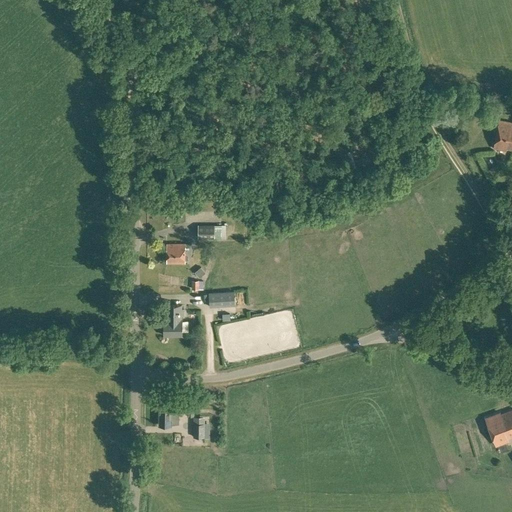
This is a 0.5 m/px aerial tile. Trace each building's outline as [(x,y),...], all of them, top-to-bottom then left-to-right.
[(506,149),(511,149),(511,122),(499,120),(493,148),(506,150),(506,149)] [(488,169),(493,177),(497,168),(495,165),(488,169)] [(198,225),(198,238),(215,238),(215,225),(198,225)] [(167,263),(185,263),(185,244),(167,244),(167,263)] [(209,293),(210,306),(235,305),(234,291),(209,293)] [(164,335),(182,335),(182,318),(181,318),(181,315),(184,315),(184,309),(181,309),(181,305),(166,305),(166,318),(164,318),(164,335)] [(159,425),(171,425),(171,424),(179,424),(179,410),(171,410),(171,405),(159,405),(159,425)] [(485,418),(496,445),(508,441),(507,439),(511,436),(511,409),(500,414),(500,413),(485,418)] [(193,438),(205,438),(205,423),(205,416),(193,416),(193,423),(193,438)]
